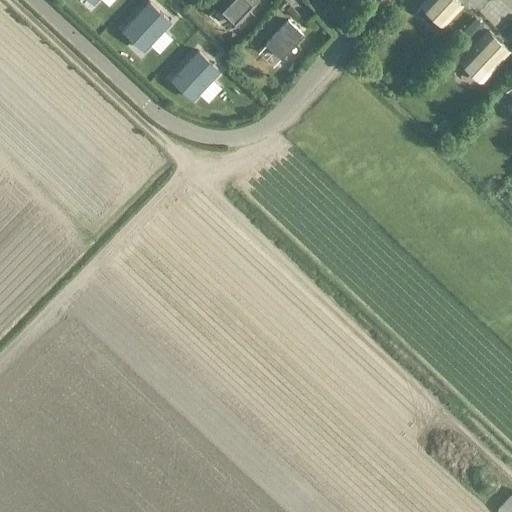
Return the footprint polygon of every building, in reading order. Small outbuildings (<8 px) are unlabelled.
[(222,0),(216,6),(234,23),(255,0),(222,0)] [(460,3),(456,0),(426,0),(415,11),(422,17),(428,10),(441,23),(460,3)] [(473,37),(483,26),(474,18),(464,30),(473,37)] [(280,57),(302,34),(288,20),(266,43),(280,57)] [(508,49),(489,31),(464,57),(470,63),(477,56),(490,68),(508,49)]
